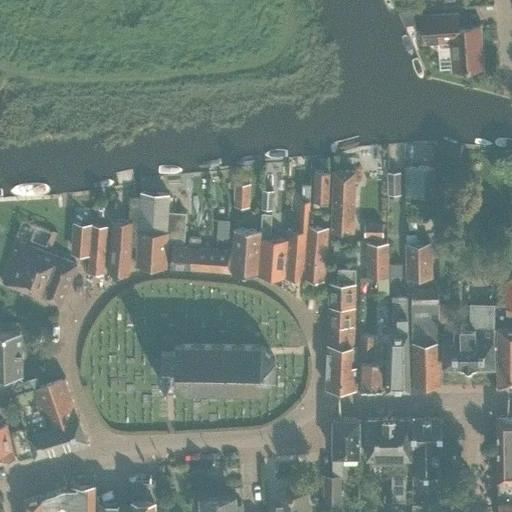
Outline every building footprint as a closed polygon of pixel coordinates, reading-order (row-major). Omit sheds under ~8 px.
[(405,13),(400,14),(404,27),(414,25),(414,20),(412,11),(405,13)] [(449,41),(451,70),(483,67),(480,25),(458,27),(457,13),(421,16),(423,43),(449,41)] [(406,197),(432,197),(433,167),(405,167),(406,197)] [(330,231),(353,232),(355,171),(333,170),(330,231)] [(313,201),(327,201),(329,171),(315,171),(313,201)] [(388,171),(388,194),(402,194),(401,172),(388,171)] [(234,206),(247,207),(249,183),(235,182),(234,206)] [(284,277),(304,279),(307,226),(310,184),(301,183),(298,229),(286,228),(285,239),(284,277)] [(263,189),(261,209),(272,210),(274,190),(263,189)] [(169,194),(140,192),(140,196),(137,245),(136,266),(165,268),(167,241),(184,242),(186,212),(168,211),(169,194)] [(130,245),(137,245),(140,196),(133,196),(131,221),(112,220),(108,273),(128,274),(130,245)] [(258,275),(284,277),(285,239),(268,238),(270,214),(260,213),(259,232),(258,275)] [(217,219),(215,238),(227,239),(228,219),(217,219)] [(72,223),(70,254),(89,255),(92,224),(72,223)] [(364,223),(364,236),(382,236),(382,223),(372,223),(364,223)] [(89,255),(88,272),(101,273),(102,273),(106,225),(92,224),(89,255)] [(327,227),(307,226),(304,279),(324,281),(327,227)] [(231,272),(256,275),(258,232),(233,229),(231,272)] [(416,234),(406,234),(406,242),(406,244),(416,243),(416,234)] [(186,247),(171,246),(169,268),(190,269),(192,247),(199,247),(200,237),(189,237),(186,247)] [(1,283),(60,305),(76,264),(17,242),(1,283)] [(367,243),(367,277),(378,277),(377,294),(388,294),(388,243),(367,243)] [(432,277),(431,243),(416,243),(406,244),(407,278),(432,277)] [(230,272),(230,250),(199,247),(192,247),(190,269),(230,272)] [(340,267),(339,282),(329,282),(328,305),(354,306),(355,283),(354,283),(355,268),(340,267)] [(451,324),(450,302),(437,302),(437,290),(412,291),(413,303),(412,303),(412,386),(439,386),(438,324),(451,324)] [(392,296),(392,317),(392,330),(388,330),(386,387),(409,386),(407,296),(392,296)] [(475,366),(494,366),(494,304),(470,303),(469,328),(453,328),(453,339),(442,338),(442,366),(461,366),(461,367),(475,367),(475,366)] [(328,305),(327,343),(353,345),(354,306),(328,305)] [(497,388),(511,387),(511,327),(496,328),(497,388)] [(0,331),(0,376),(21,375),(20,331),(0,331)] [(377,334),(361,333),(361,338),(360,353),(358,366),(358,388),(385,387),(386,360),(375,359),(377,334)] [(356,353),(353,345),(327,343),(326,387),(355,388),(356,353)] [(273,379),(274,376),(275,360),(274,358),(262,346),(260,345),(173,344),(173,349),(161,349),(161,360),(161,373),(161,386),(174,385),(174,390),(240,391),(259,391),(261,390),(273,379)] [(39,387),(32,377),(12,384),(24,425),(10,429),(18,459),(34,454),(35,454),(87,438),(79,417),(64,377),(63,377),(63,378),(39,387)] [(0,405),(0,412),(5,417),(9,416),(8,414),(6,405),(0,405)] [(511,511),(511,416),(497,416),(497,511),(511,511)] [(339,476),(342,476),(342,458),(339,458),(339,455),(358,454),(358,418),(333,418),(332,455),(331,476),(323,476),(323,504),(339,504),(339,476)] [(366,458),(411,458),(411,418),(366,418),(366,458)] [(441,448),(441,418),(412,418),(412,452),(412,474),(440,474),(440,448),(441,448)] [(0,458),(13,456),(5,424),(0,424),(0,458)] [(405,475),(392,475),(392,501),(405,501),(405,475)] [(132,498),(99,498),(98,511),(154,511),(155,482),(133,480),(132,498)] [(93,511),(94,484),(71,484),(71,488),(66,488),(66,487),(43,495),(43,494),(23,501),(23,511),(93,511)] [(307,511),(306,492),(274,494),(275,511),(307,511)] [(233,497),(201,498),(202,502),(202,511),(241,511),(241,504),(233,505),(233,501),(233,498),(233,497)]
